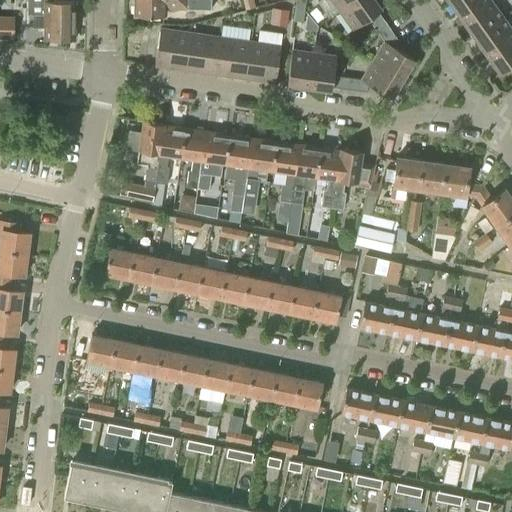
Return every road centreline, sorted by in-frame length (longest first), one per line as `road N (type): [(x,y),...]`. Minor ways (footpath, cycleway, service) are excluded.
road 1 (residential): [(511,390),(51,306)]
road 2 (residential): [(105,74),(404,120),(482,111)]
road 3 (residential): [(36,511),(51,306)]
road 4 (residential): [(482,111),(409,0)]
road 5 (residential): [(78,196),(105,74)]
